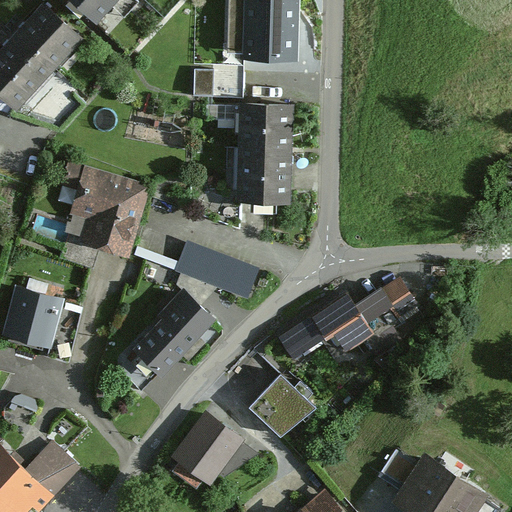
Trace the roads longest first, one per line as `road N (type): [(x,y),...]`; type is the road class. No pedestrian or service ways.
road 1 (residential): [(109,511),(136,458),(204,377),(298,279),(326,264)]
road 2 (unclassified): [(326,264),(334,0)]
road 3 (unclassified): [(326,264),(511,248)]
